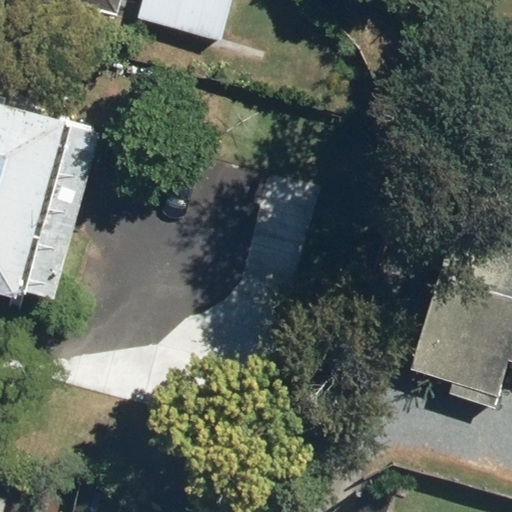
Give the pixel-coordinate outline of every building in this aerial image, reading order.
[(73,0),(117,12),(120,0),(73,0)] [(143,0),(139,15),(223,37),(232,0),(143,0)] [(0,288),(15,293),(17,285),(57,296),(104,128),(0,98),(0,288)] [(508,358),(511,359),(511,234),(457,217),(412,365),(498,392),(508,358)] [(0,511),(2,511),(8,491),(0,489),(0,511)]
